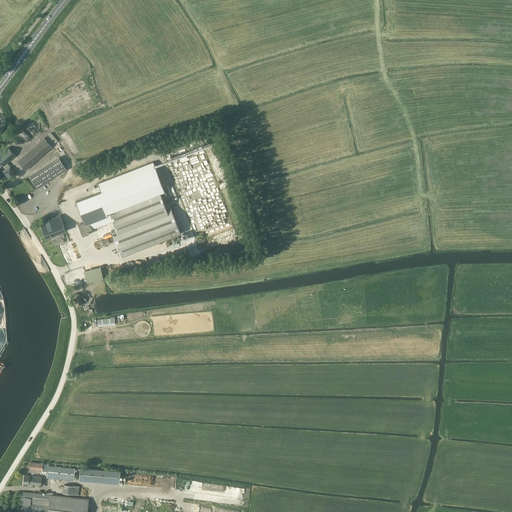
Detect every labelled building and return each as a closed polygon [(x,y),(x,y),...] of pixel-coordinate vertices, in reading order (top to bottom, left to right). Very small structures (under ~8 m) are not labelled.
[(22,129),(19,132),(27,140),(29,137),(22,129)] [(52,147),(44,138),(18,161),(25,170),(52,147)] [(0,169),(15,156),(8,147),(0,154),(0,169)] [(59,158),(30,177),(37,189),(66,170),(59,158)] [(84,222),(78,224),(83,236),(89,233),(88,231),(112,221),(117,233),(113,235),(121,256),(181,233),(167,199),(163,201),(160,193),(164,191),(153,162),(98,183),(101,191),(76,201),(84,222)] [(3,172),(9,179),(16,173),(10,167),(3,172)] [(42,224),(41,224),(46,236),(46,237),(65,230),(60,216),(49,220),(48,221),(49,222),(46,223),(46,222),(42,223),(41,224),(42,224)] [(82,304),(80,297),(73,299),(74,303),(75,302),(76,306),(82,304)] [(48,471),(47,477),(74,480),(75,469),(48,466),(48,464),(43,464),(42,470),(48,471)] [(75,468),(75,469),(74,480),(95,482),(97,470),(75,468)] [(112,472),(97,470),(95,482),(110,484),(112,472)] [(42,477),(24,475),(24,484),(41,486),(42,477)] [(79,486),(64,485),(63,493),(79,495),(79,486)] [(87,511),(89,499),(50,495),(23,492),(20,511),(87,511)]
